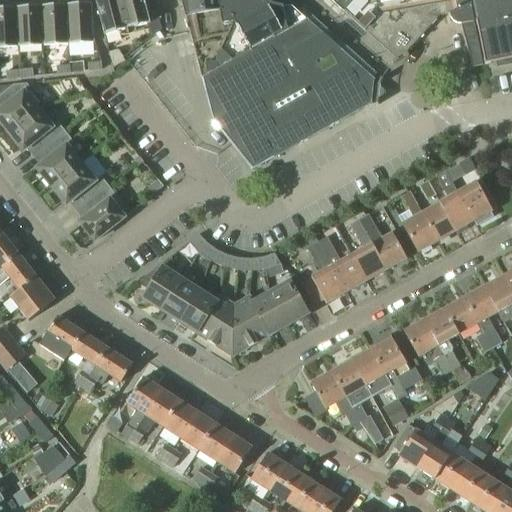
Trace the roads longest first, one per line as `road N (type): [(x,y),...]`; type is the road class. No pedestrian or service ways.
road 1 (residential): [(255,380),(233,391),(213,387),(112,322),(0,188)]
road 2 (residential): [(255,380),(511,237)]
road 3 (residential): [(255,380),(281,421),(429,511)]
